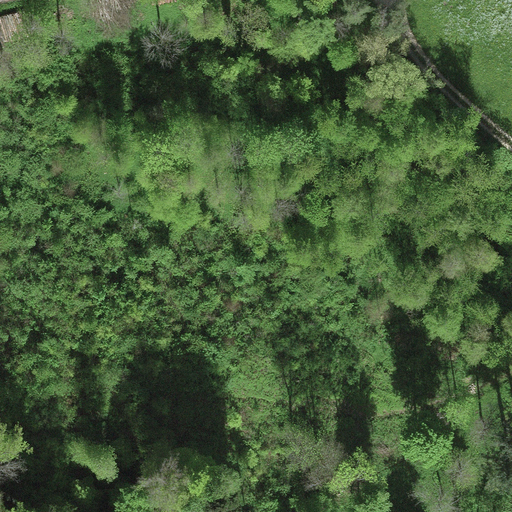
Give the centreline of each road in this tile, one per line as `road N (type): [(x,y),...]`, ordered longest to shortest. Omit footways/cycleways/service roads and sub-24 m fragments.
road 1 (track): [(198,395),(250,391),(401,407),(511,366)]
road 2 (track): [(392,0),(438,81),(511,143)]
